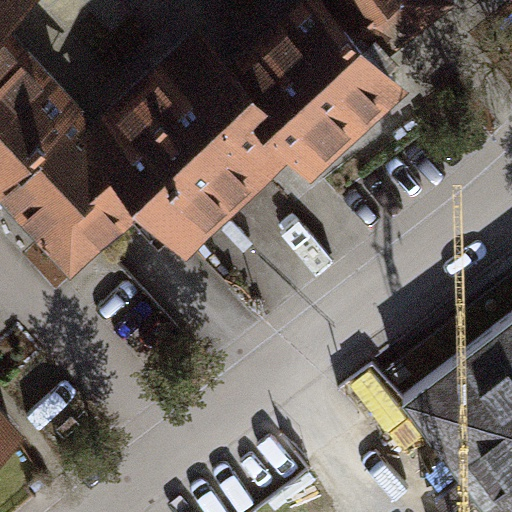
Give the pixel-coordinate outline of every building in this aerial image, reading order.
[(382,57),(332,0),(292,0),(234,51),(194,6),(85,100),(0,174),(0,191),(64,264),(143,195),(185,242),(293,149),(308,166),(404,82),(382,57)] [(10,0),(0,0),(0,174),(85,100),(3,7),(10,0)] [(332,0),(382,57),(446,0),(332,0)] [(511,511),(511,303),(397,391),(490,511),(511,511)] [(0,442),(23,423),(0,395),(0,442)]
